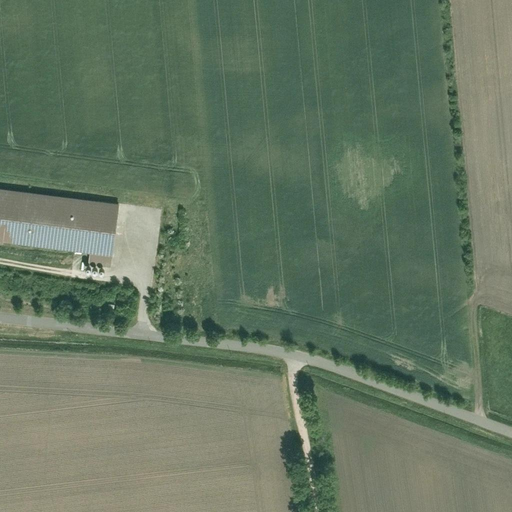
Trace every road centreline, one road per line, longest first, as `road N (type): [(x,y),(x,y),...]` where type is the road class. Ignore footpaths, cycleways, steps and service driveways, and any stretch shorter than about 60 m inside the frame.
road 1 (unclassified): [(0,315),(266,344),(511,431)]
road 2 (track): [(295,352),(315,511)]
